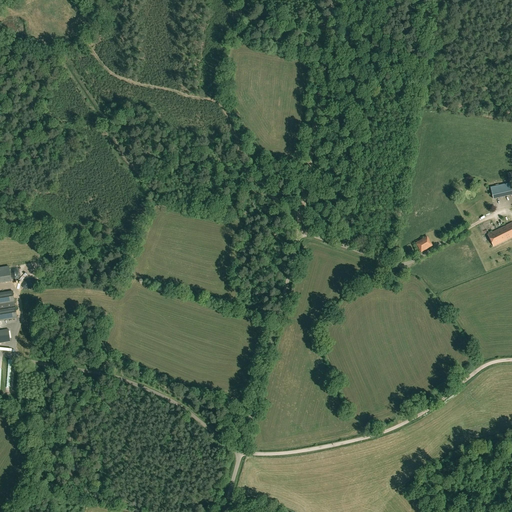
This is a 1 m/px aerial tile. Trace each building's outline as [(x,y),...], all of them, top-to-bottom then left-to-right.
[(511,194),(511,187),(511,182),(490,187),(493,199),(511,194)] [(511,222),(488,234),(494,246),(511,236),(511,222)] [(433,245),(427,236),(415,243),(421,252),(433,245)] [(9,266),(0,267),(0,283),(12,281),(9,266)] [(13,291),(0,292),(0,320),(18,318),(13,291)] [(19,321),(11,321),(12,329),(20,329),(19,321)] [(0,330),(0,343),(10,341),(8,329),(0,330)]
